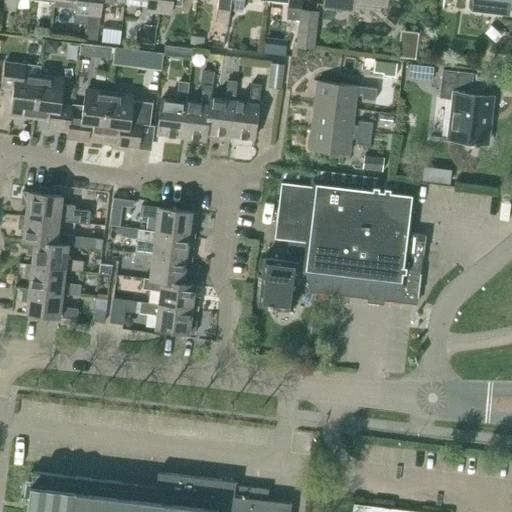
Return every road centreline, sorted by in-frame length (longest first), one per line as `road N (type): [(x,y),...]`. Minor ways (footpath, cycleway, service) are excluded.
road 1 (residential): [(218,377),(229,305),(219,276),(229,182),(1,160)]
road 2 (unclassified): [(218,377),(4,352)]
road 3 (unclassified): [(429,399),(218,377)]
road 4 (unclassified): [(429,399),(450,298),(511,250)]
